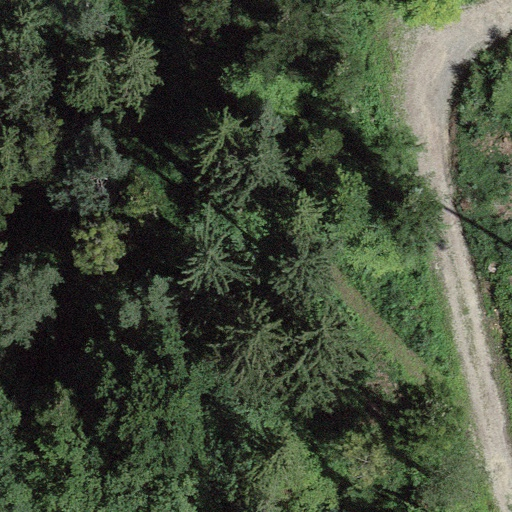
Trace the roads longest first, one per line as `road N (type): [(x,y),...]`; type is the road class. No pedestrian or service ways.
road 1 (track): [(504,460),(192,151),(178,0)]
road 2 (track): [(511,510),(430,134),(452,52),(511,27)]
